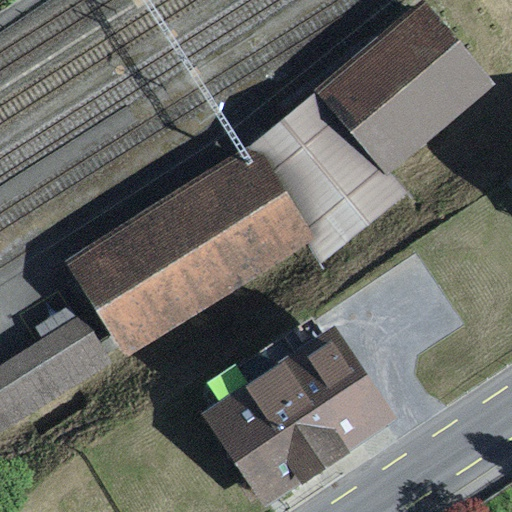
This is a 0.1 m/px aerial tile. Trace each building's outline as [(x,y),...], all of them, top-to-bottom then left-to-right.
[(384,159),(479,80),(425,17),(332,95),(384,159)] [(316,251),(405,192),(320,89),(249,146),(316,251)] [(255,164),(83,271),(127,341),(299,235),(255,164)] [(0,426),(105,359),(82,322),(0,374),(0,426)] [(324,465),(317,453),(377,412),(335,348),(227,420),(277,496),(324,465)]
